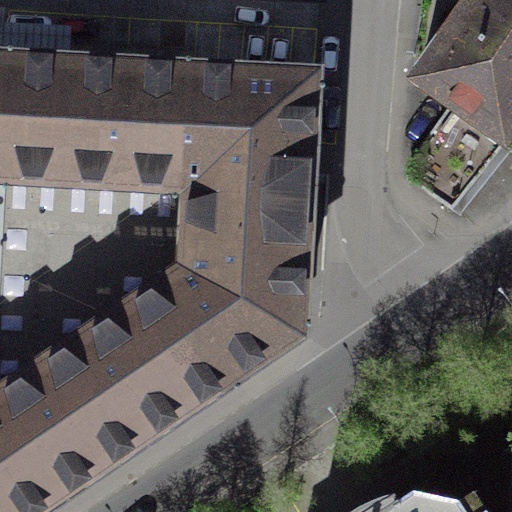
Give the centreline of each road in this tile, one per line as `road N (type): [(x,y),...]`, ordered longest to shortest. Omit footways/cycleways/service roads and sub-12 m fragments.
road 1 (residential): [(428,315),(136,511)]
road 2 (residential): [(428,315),(381,241),(360,187),(374,0)]
